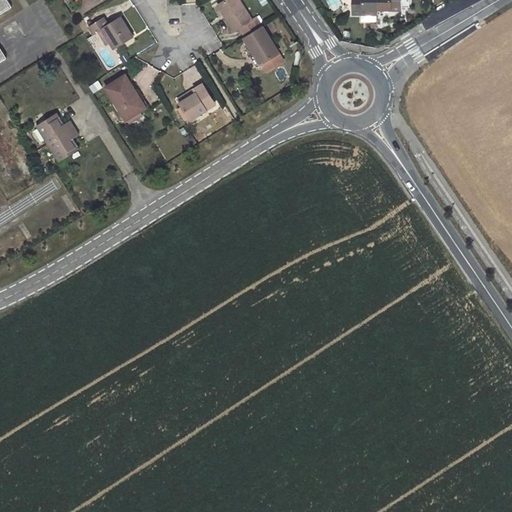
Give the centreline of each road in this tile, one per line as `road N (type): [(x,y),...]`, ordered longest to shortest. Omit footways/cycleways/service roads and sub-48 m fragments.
road 1 (tertiary): [(0,299),(298,123)]
road 2 (tertiary): [(511,328),(385,141)]
